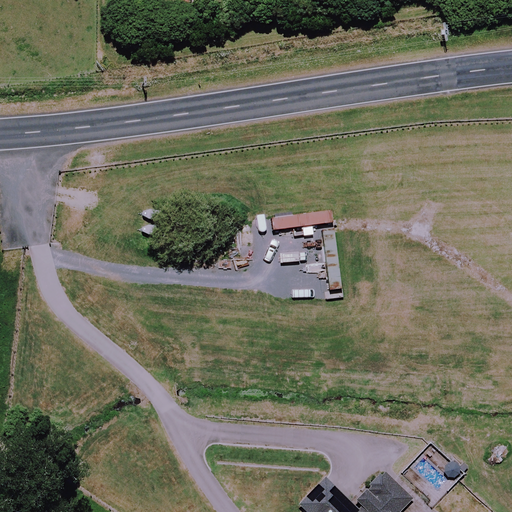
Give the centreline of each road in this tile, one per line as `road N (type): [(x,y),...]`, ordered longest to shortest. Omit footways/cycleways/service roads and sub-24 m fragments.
road 1 (tertiary): [(511,67),(0,133)]
road 2 (unknown): [(27,131),(42,238),(59,287),(170,410)]
